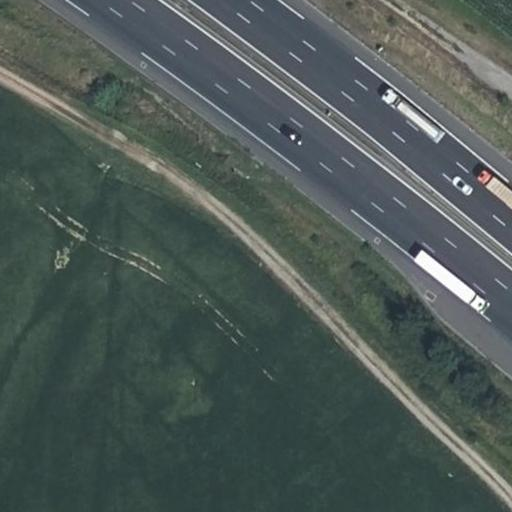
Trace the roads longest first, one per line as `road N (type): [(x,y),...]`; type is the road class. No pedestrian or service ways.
road 1 (track): [(511,490),(217,201),(0,71)]
road 2 (motorway): [(108,0),(511,305)]
road 3 (motorway): [(511,229),(379,113),(223,0)]
road 4 (track): [(511,85),(387,0)]
